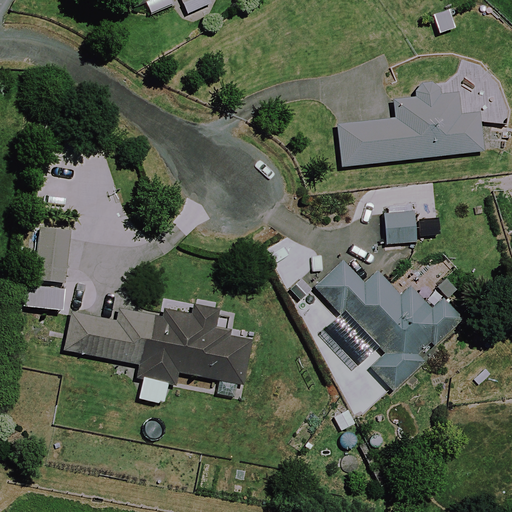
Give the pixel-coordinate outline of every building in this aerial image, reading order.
[(208,7),(205,0),(154,0),(154,1),(155,0),(174,0),(182,19),(208,7)] [(413,92),(414,101),(391,103),(394,122),(335,128),(340,170),(480,154),(476,116),(457,118),(455,96),(439,98),(438,90),(413,92)] [(395,207),(396,217),(382,218),(383,246),(414,245),(413,216),(407,217),(406,206),(395,207)] [(60,234),(36,231),(33,284),(61,286),(65,234),(60,234)] [(363,287),(340,263),(311,291),(338,319),(343,314),(383,356),(367,371),(391,395),(422,364),(415,357),(430,344),(433,348),(460,321),(440,300),(429,311),(407,289),(398,298),(376,274),(363,287)] [(214,397),(230,400),(232,385),(240,387),(248,341),(215,335),(219,312),(192,307),(190,318),(162,313),(161,318),(118,310),(115,324),(67,315),(60,353),(136,367),(134,377),(141,379),(137,402),(162,407),(166,386),(174,387),(176,375),(217,383),(214,397)] [(354,427),(346,412),(332,419),(339,434),(354,427)] [(359,436),(339,437),(340,455),(360,455),(359,436)]
